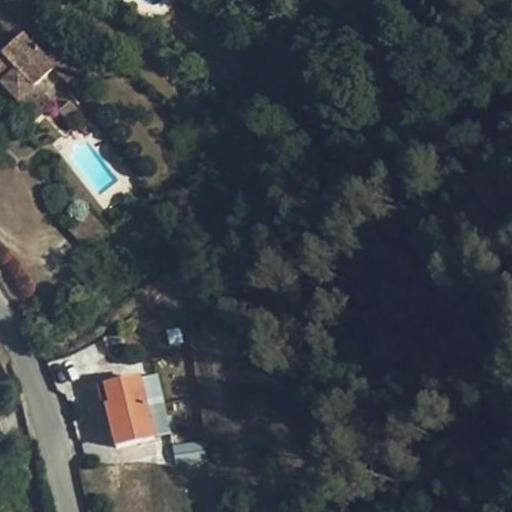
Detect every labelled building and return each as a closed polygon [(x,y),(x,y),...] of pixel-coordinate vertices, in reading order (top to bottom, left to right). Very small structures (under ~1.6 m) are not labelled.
[(82,69),(37,19),(0,52),(0,83),(16,101),(34,85),(53,67),(67,82),(82,69)] [(51,103),(34,85),(16,101),(33,119),(51,103)] [(78,111),(70,100),(58,111),(66,121),(78,111)] [(106,231),(91,213),(72,231),(87,247),(106,231)] [(157,374),(140,378),(154,438),(171,434),(157,374)] [(154,438),(140,378),(106,387),(110,405),(106,406),(117,448),(154,438)] [(203,440),(173,446),(176,461),(206,455),(203,440)]
